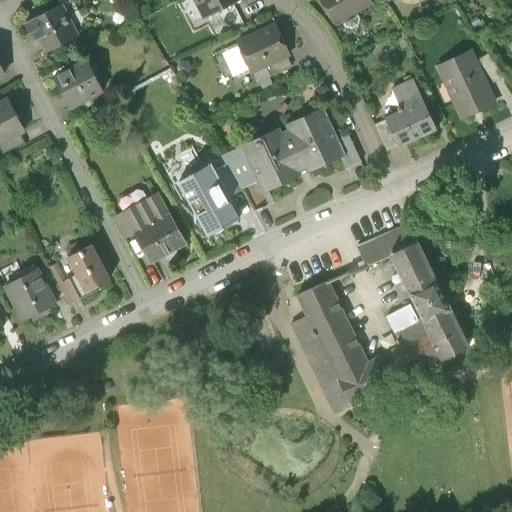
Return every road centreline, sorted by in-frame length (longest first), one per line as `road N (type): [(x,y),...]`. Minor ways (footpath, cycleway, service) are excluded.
road 1 (residential): [(0,382),(390,191)]
road 2 (residential): [(390,191),(312,28),(273,0)]
road 3 (residential): [(390,191),(511,138)]
